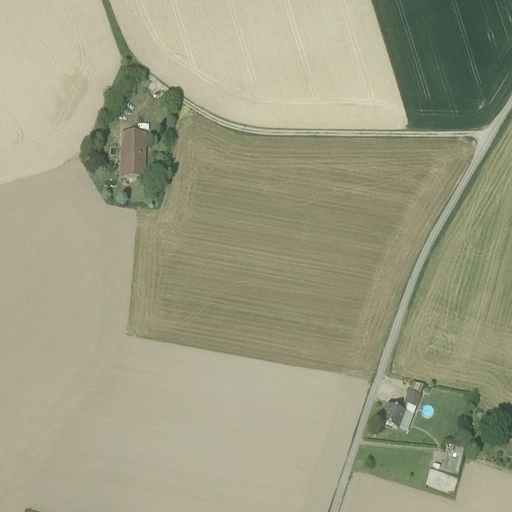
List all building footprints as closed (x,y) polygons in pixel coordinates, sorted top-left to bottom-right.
[(122,158),(145,158),(145,136),(122,135),(122,158)] [(122,179),(145,179),(145,158),(122,158),(122,179)] [(412,386),(408,395),(419,399),(423,388),(412,386)] [(406,406),(415,410),(419,399),(408,395),(404,405),(406,406)] [(403,415),(397,431),(405,433),(415,410),(406,406),(403,415)] [(383,425),(397,431),(403,415),(386,409),(384,414),(387,415),(383,425)] [(450,445),(450,454),(461,457),(463,449),(450,445)] [(461,457),(450,454),(444,474),(456,477),(461,457)]
